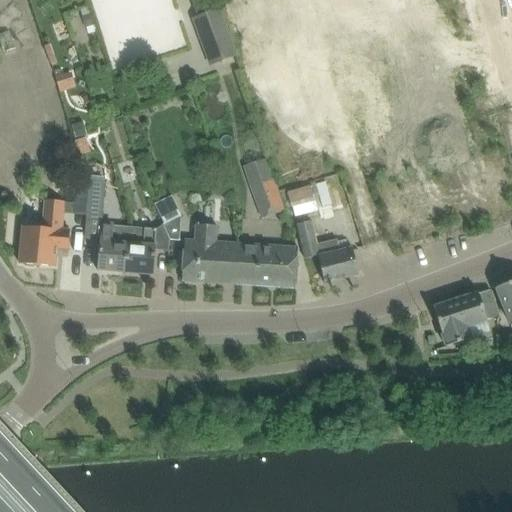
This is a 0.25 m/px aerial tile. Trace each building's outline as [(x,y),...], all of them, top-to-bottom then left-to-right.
[(190,18),(208,66),(236,55),(218,8),(190,18)] [(89,13),(81,16),(85,27),(93,24),(89,13)] [(36,72),(0,78),(0,87),(8,128),(45,120),(36,72)] [(74,136),(84,133),(80,120),(70,123),(74,136)] [(85,139),(74,142),(79,156),(89,153),(85,139)] [(266,160),(242,167),(248,185),(254,202),(277,194),(272,178),(266,160)] [(69,167),(69,176),(82,177),(83,167),(69,167)] [(89,187),(87,208),(102,209),(104,183),(87,181),(89,187)] [(60,231),(62,203),(50,202),(51,198),(46,198),(43,229),(22,227),(19,264),(23,265),(26,267),(33,267),(36,266),(55,267),(56,248),(68,249),(69,231),(60,231)] [(296,225),(296,226),(304,260),(317,257),(324,283),(358,275),(355,263),(356,263),(355,260),(352,248),(338,251),(336,240),(316,244),(310,222),(296,225)] [(97,271),(125,273),(128,228),(102,226),(101,242),(99,242),(97,271)] [(128,228),(125,273),(153,276),(155,246),(154,246),(156,230),(128,228)] [(181,282),(236,285),(238,245),(216,243),(217,230),(195,228),(194,242),(184,241),(183,252),(178,251),(177,267),(182,267),(181,282)] [(238,245),(236,285),(294,289),(297,249),(238,245)] [(511,281),(495,288),(511,326),(511,325),(511,281)] [(467,327),(498,317),(489,290),(433,308),(445,347),(471,339),(467,327)] [(506,352),(505,336),(496,336),(496,352),(506,352)]
